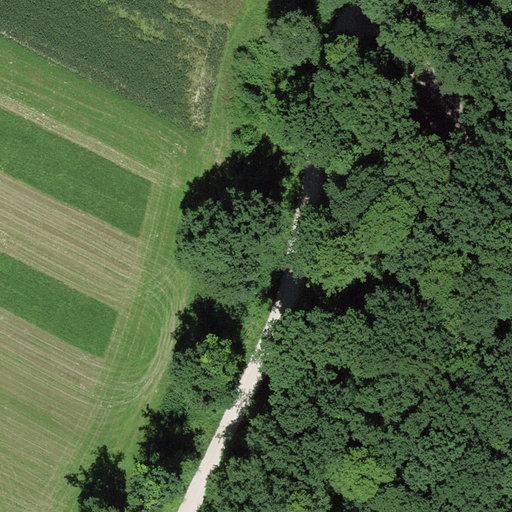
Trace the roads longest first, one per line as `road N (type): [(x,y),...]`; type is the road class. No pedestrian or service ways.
road 1 (track): [(350,0),(298,241),(233,432),(193,511)]
road 2 (track): [(371,0),(400,53),(511,180)]
